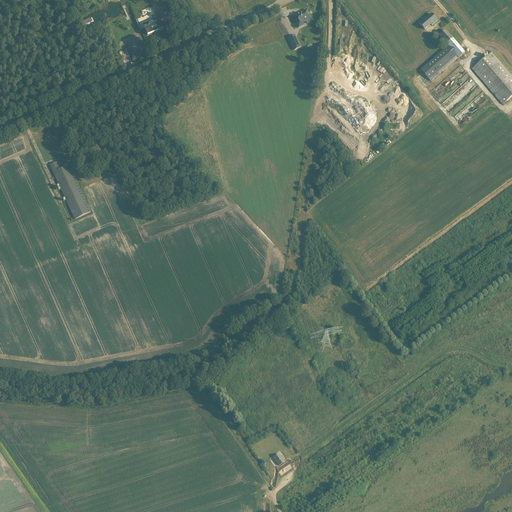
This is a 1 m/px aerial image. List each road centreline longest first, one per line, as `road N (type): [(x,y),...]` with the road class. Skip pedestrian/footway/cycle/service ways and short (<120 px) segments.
road 1 (unclassified): [(0,131),(285,3)]
road 2 (track): [(504,366),(458,348),(268,483)]
road 3 (track): [(362,291),(511,181)]
road 4 (track): [(315,121),(331,46),(331,0)]
